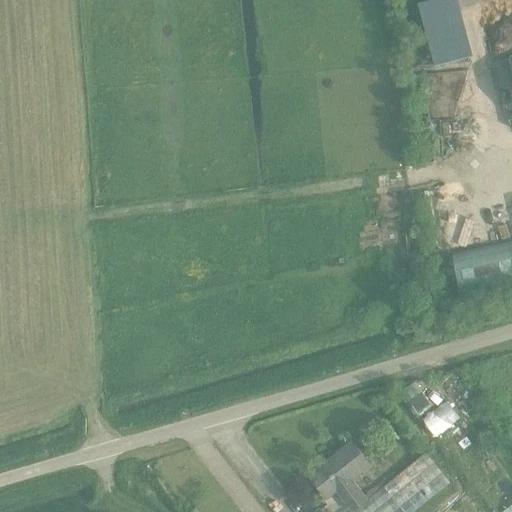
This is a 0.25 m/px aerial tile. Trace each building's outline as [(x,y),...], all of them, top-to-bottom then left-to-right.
[(458,24),(434,29),(430,5),(421,7),(425,30),(427,30),(434,64),(465,58),(458,24)] [(511,58),(493,63),(500,90),(511,87),(511,58)] [(461,295),(511,283),(511,243),(452,257),(461,295)] [(336,491),(352,511),(369,499),(352,479),(369,466),(352,444),(310,476),(328,498),(336,491)] [(425,453),(354,511),(416,511),(450,484),(425,453)]
